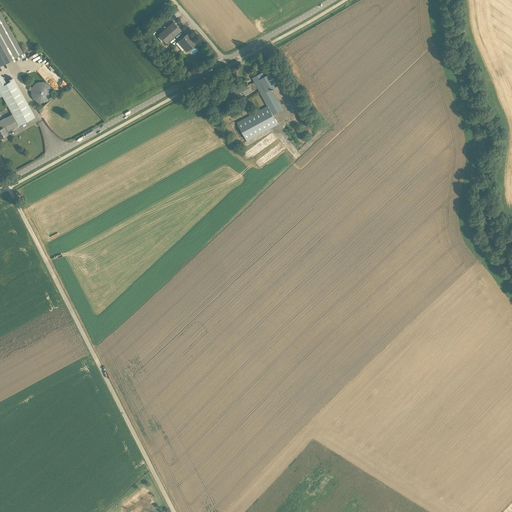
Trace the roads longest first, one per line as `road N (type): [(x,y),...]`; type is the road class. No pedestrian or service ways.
road 1 (unclassified): [(174,511),(5,181)]
road 2 (unclassified): [(511,266),(486,226),(485,130),(451,0)]
road 3 (tertiary): [(5,181),(225,60)]
road 4 (tertiary): [(225,60),(331,0)]
